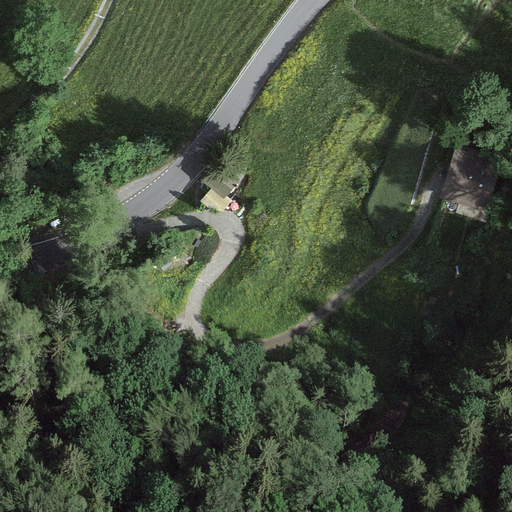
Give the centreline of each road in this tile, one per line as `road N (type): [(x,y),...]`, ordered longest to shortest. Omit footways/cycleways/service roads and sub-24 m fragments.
road 1 (tertiary): [(0,264),(82,242),(162,191),(202,151),(313,0)]
road 2 (track): [(0,136),(95,35),(112,0)]
